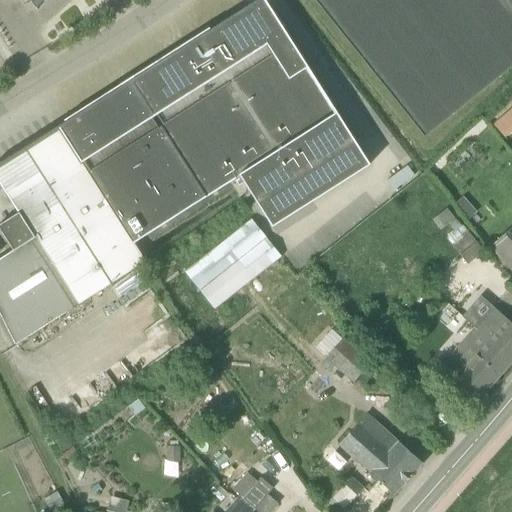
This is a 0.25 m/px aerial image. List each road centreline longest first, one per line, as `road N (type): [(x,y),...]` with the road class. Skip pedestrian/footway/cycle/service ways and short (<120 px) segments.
road 1 (unclassified): [(0,105),(169,0)]
road 2 (tertiary): [(413,511),(511,398)]
